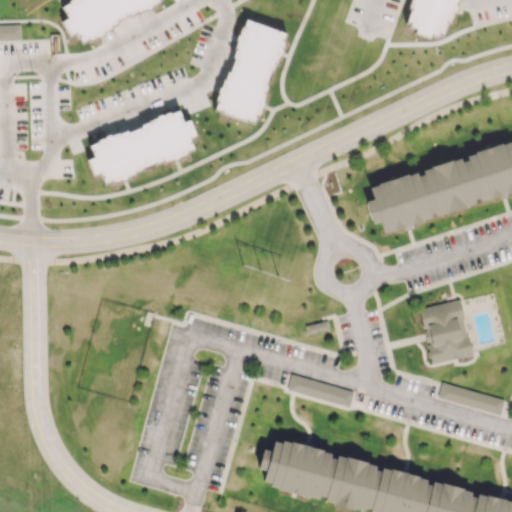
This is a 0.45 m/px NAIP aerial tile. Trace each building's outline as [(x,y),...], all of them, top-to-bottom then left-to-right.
[(60,6),(70,0),(157,0),(80,43),(75,33),(69,36),(60,20),(66,17),(60,6)] [(404,18),(410,0),(455,0),(445,32),(433,28),(431,35),(414,29),(416,22),(404,18)] [(213,109),(245,19),(287,34),(255,124),(213,109)] [(18,25),(0,25),(0,36),(18,36),(18,25)] [(103,178),(199,147),(188,113),(92,144),(103,178)] [(369,196),(365,184),(511,136),(511,189),(498,194),(403,225),(379,233),(374,217),(365,220),(358,199),(369,196)] [(419,310),(425,337),(431,363),(453,358),(472,353),(471,352),(470,347),(469,340),(468,336),(461,338),(457,321),(464,320),(460,301),(419,310)] [(303,325),(305,333),(329,328),(327,320),(324,321),(303,325)] [(291,373),(353,391),(349,406),(287,388),(291,373)] [(442,383),(505,400),(501,416),(438,398),(442,383)] [(275,441),(305,449),(403,476),(502,504),(511,506),(511,511),(365,511),(295,493),(263,484),(267,472),(257,470),(263,451),(272,453),(275,441)]
